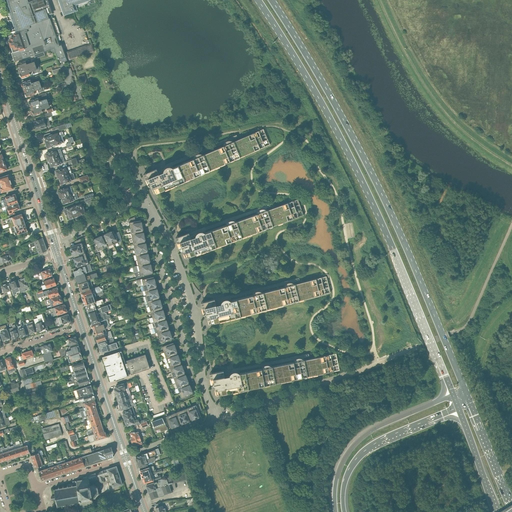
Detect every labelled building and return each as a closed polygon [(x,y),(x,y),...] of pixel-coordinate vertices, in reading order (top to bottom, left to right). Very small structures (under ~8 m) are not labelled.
[(52,11),(47,0),(60,0),(65,13),(70,11),(71,11),(75,9),(73,4),(84,0),(4,0),(6,5),(13,24),(16,32),(18,31),(18,32),(7,36),(13,52),(11,53),(14,62),(19,60),(33,55),(44,52),(54,48),(58,60),(60,66),(65,64),(66,63),(69,62),(68,60),(67,60),(65,56),(62,45),(60,46),(58,41),(57,37),(59,36),(61,36),(60,33),(60,34),(54,17),(53,18),(50,12),(52,11)] [(66,52),(69,61),(95,52),(92,43),(66,52)] [(17,64),(18,68),(20,74),(21,78),(22,77),(23,78),(24,77),(25,76),(29,75),(31,74),(36,73),(35,69),(37,68),(35,64),(34,60),(30,60),(29,60),(27,61),(22,62),(20,63),(18,63),(17,64)] [(76,85),(74,85),(71,76),(73,75),(70,68),(67,69),(65,64),(60,66),(59,66),(60,68),(61,72),(62,72),(65,82),(66,86),(67,86),(68,89),(67,90),(69,95),(70,97),(69,97),(69,98),(68,99),(69,100),(70,101),(71,101),(72,101),(72,102),(73,101),(82,98),(81,94),(85,92),(87,92),(85,86),(89,85),(85,73),(78,75),(81,83),(79,83),(79,82),(75,83),(76,85)] [(22,83),(21,83),(23,87),(24,90),(40,84),(38,78),(32,80),(29,81),(25,82),(24,82),(23,82),(22,83)] [(40,84),(24,90),(25,93),(26,97),(27,96),(27,97),(29,96),(29,95),(44,91),(42,84),(40,84)] [(30,101),(29,101),(30,105),(31,105),(31,108),(50,102),(50,101),(48,102),(47,99),(46,96),(41,98),(40,98),(39,98),(36,99),(33,100),(32,100),(30,100),(30,101)] [(52,105),(50,102),(31,108),(32,111),(30,111),(30,112),(31,115),(32,115),(34,114),(35,115),(37,114),(44,111),(43,109),(45,108),(45,109),(50,107),(50,106),(52,105)] [(34,122),(36,128),(36,129),(37,129),(37,130),(38,130),(39,130),(39,129),(51,125),(48,118),(52,116),(51,112),(48,113),(43,115),(44,118),(43,119),(34,122)] [(263,129),(233,142),(231,143),(230,141),(230,140),(229,140),(228,140),(228,141),(227,141),(226,141),(226,142),(225,142),(225,143),(226,145),(201,156),(200,154),(200,153),(199,153),(198,153),(197,154),(196,154),(196,155),(195,155),(195,156),(196,158),(174,167),(171,168),(170,166),(169,166),(168,166),(167,167),(166,167),(165,168),(166,171),(159,174),(157,169),(144,174),(148,185),(150,184),(155,194),(270,145),(263,129)] [(58,133),(51,135),(54,145),(58,144),(59,144),(59,145),(60,145),(60,144),(61,144),(61,143),(63,142),(64,141),(62,136),(64,136),(63,132),(62,132),(62,131),(58,133)] [(45,141),(46,144),(46,145),(45,145),(45,146),(46,147),(47,147),(50,146),(50,147),(51,147),(51,146),(54,145),(51,135),(50,133),(49,133),(44,135),(45,140),(45,141)] [(49,153),(46,154),(45,154),(45,155),(45,156),(45,157),(46,158),(47,158),(48,161),(49,160),(62,156),(60,149),(56,150),(57,150),(50,152),(49,152),(49,153)] [(62,156),(49,160),(51,167),(57,165),(58,165),(59,165),(60,165),(61,165),(61,164),(60,163),(64,161),(62,156)] [(59,170),(56,171),(55,171),(55,172),(55,173),(55,174),(56,174),(57,174),(58,178),(69,174),(71,173),(70,170),(69,166),(59,170)] [(67,182),(68,182),(69,183),(70,183),(71,183),(71,182),(71,181),(75,179),(73,173),(59,177),(61,184),(67,182)] [(0,177),(0,185),(11,181),(9,175),(4,176),(0,177)] [(11,181),(0,185),(0,192),(8,190),(13,188),(11,181)] [(61,190),(58,191),(57,191),(57,192),(57,193),(58,194),(59,194),(59,195),(60,195),(61,197),(71,194),(76,192),(74,192),(72,186),(68,187),(61,189),(61,190)] [(76,193),(71,194),(61,197),(63,204),(68,202),(73,200),(78,199),(76,193)] [(15,194),(6,197),(6,199),(1,201),(3,207),(18,202),(15,194)] [(298,199),(267,210),(264,211),(264,209),(263,209),(262,209),(261,209),(260,209),(260,210),(259,210),(258,211),(259,211),(259,213),(234,222),(233,220),(232,220),(231,220),(230,220),(229,220),(229,221),(228,221),(228,222),(229,224),(203,233),(202,231),(201,231),(200,231),(199,231),(199,232),(198,232),(197,233),(198,235),(191,238),(189,233),(176,238),(179,248),(182,248),(186,258),(304,215),(299,204),(298,199)] [(18,202),(11,205),(2,208),(3,212),(3,213),(4,213),(5,213),(6,213),(8,213),(9,213),(10,215),(15,213),(14,211),(20,209),(18,202)] [(82,204),(74,206),(78,216),(85,214),(85,213),(86,213),(86,212),(86,211),(85,211),(84,211),(83,207),(82,204)] [(68,208),(64,209),(65,214),(66,214),(68,219),(70,219),(78,216),(74,206),(68,208)] [(12,227),(22,223),(24,222),(23,217),(24,217),(23,214),(22,214),(10,218),(10,221),(8,222),(10,227),(12,227)] [(130,228),(142,226),(142,223),(141,223),(141,220),(135,221),(135,217),(128,220),(129,222),(130,228)] [(10,227),(12,233),(14,232),(15,235),(23,232),(28,231),(28,230),(27,227),(26,228),(24,222),(22,223),(12,227),(10,227)] [(121,239),(119,231),(114,233),(113,231),(110,232),(108,233),(113,244),(118,242),(117,240),(121,238),(121,239)] [(103,235),(108,246),(113,244),(108,233),(106,234),(103,235)] [(103,249),(108,246),(103,235),(101,237),(100,236),(98,237),(103,249)] [(93,246),(95,253),(95,252),(103,249),(98,237),(96,238),(96,239),(93,240),(95,245),(93,246)] [(35,246),(38,252),(38,254),(46,251),(47,249),(43,238),(38,240),(34,241),(29,243),(31,247),(35,246)] [(71,249),(71,252),(83,248),(80,239),(81,239),(74,242),(75,245),(70,246),(71,249)] [(147,252),(147,249),(147,247),(134,249),(136,255),(147,252)] [(73,254),(74,257),(85,253),(83,248),(71,252),(72,254),(73,254)] [(5,254),(6,255),(0,256),(0,262),(0,264),(3,262),(4,263),(5,262),(6,261),(9,260),(8,258),(11,257),(9,252),(5,254)] [(137,260),(149,257),(148,255),(147,252),(136,255),(137,260)] [(74,260),(75,262),(87,258),(85,253),(74,257),(74,260)] [(138,266),(150,263),(149,260),(150,260),(149,257),(137,260),(138,266)] [(88,264),(87,258),(75,262),(76,265),(77,267),(88,264)] [(138,266),(132,267),(133,272),(134,272),(136,272),(140,271),(152,268),(151,265),(150,265),(150,263),(138,266)] [(78,270),(74,271),(76,276),(87,272),(90,271),(92,271),(90,265),(85,266),(79,268),(78,270)] [(140,271),(136,272),(137,277),(139,276),(139,278),(141,277),(141,276),(153,273),(152,270),(152,268),(140,271)] [(52,275),(53,274),(53,273),(52,272),(51,272),(50,269),(47,270),(46,269),(45,270),(45,271),(40,272),(42,279),(52,275)] [(76,277),(75,278),(76,279),(77,279),(78,283),(83,282),(87,280),(98,276),(96,272),(88,275),(87,273),(87,272),(76,276),(76,277)] [(83,282),(78,284),(81,292),(93,288),(91,282),(95,280),(94,278),(98,277),(98,276),(87,280),(87,281),(83,282)] [(326,276),(295,284),(292,285),(291,283),(291,282),(290,282),(289,282),(288,283),(287,283),(286,284),(287,286),(260,293),(260,291),(259,290),(258,290),(257,291),(256,291),(255,291),(255,292),(254,292),(255,292),(255,294),(252,295),(231,300),(229,301),(228,299),(227,298),(226,298),(225,299),(224,299),(223,299),(223,300),(223,303),(216,304),(215,299),(201,303),(204,314),(206,313),(209,324),(330,293),(326,276)] [(18,280),(16,281),(18,285),(20,285),(21,287),(19,287),(21,293),(26,291),(25,289),(28,288),(27,283),(26,282),(27,282),(26,279),(26,277),(25,278),(23,277),(21,277),(21,279),(18,280)] [(142,280),(142,279),(136,280),(138,286),(140,286),(143,285),(155,282),(155,280),(154,280),(153,277),(142,280)] [(56,281),(55,281),(54,279),(53,278),(43,282),(44,285),(41,285),(43,290),(56,285),(56,284),(57,284),(56,281)] [(10,283),(8,284),(9,286),(11,286),(11,287),(12,289),(11,289),(13,296),(17,294),(17,292),(20,291),(19,290),(18,285),(16,281),(16,280),(15,280),(13,280),(13,281),(10,282),(10,283)] [(140,286),(142,291),(145,291),(156,287),(156,285),(155,282),(143,285),(140,286)] [(4,294),(1,295),(3,300),(8,298),(6,295),(8,294),(7,291),(10,290),(7,283),(1,285),(4,294)] [(93,288),(81,292),(83,297),(82,297),(95,293),(100,291),(99,286),(93,288)] [(146,296),(158,293),(157,290),(156,287),(145,291),(146,296)] [(43,290),(37,291),(38,294),(39,294),(40,297),(48,295),(49,299),(45,300),(53,298),(53,297),(55,296),(59,295),(59,294),(60,293),(60,292),(59,290),(58,290),(57,288),(49,290),(43,292),(42,290),(43,290)] [(95,293),(82,297),(83,299),(85,305),(97,301),(96,295),(97,295),(103,293),(102,291),(100,291),(95,293)] [(159,298),(158,295),(159,295),(158,293),(146,296),(143,297),(145,302),(159,298)] [(48,307),(51,306),(62,302),(61,299),(62,299),(61,296),(60,296),(60,295),(53,298),(45,300),(48,307)] [(97,301),(85,305),(88,312),(96,309),(101,308),(100,304),(104,303),(103,301),(106,301),(105,298),(97,301)] [(149,306),(161,303),(160,300),(160,301),(159,298),(145,302),(146,307),(149,306)] [(162,308),(161,306),(162,305),(161,303),(149,306),(151,312),(162,308)] [(52,312),(51,312),(51,313),(52,316),(54,316),(62,313),(67,311),(66,308),(67,308),(66,305),(65,305),(65,304),(60,306),(52,309),(51,309),(52,312)] [(96,309),(88,312),(89,317),(101,313),(101,314),(105,313),(104,312),(112,309),(111,308),(111,307),(110,304),(103,307),(101,308),(96,309)] [(162,308),(151,312),(152,317),(164,313),(163,311),(162,308)] [(101,313),(89,317),(92,324),(107,319),(111,318),(110,314),(107,315),(106,313),(101,314),(101,313)] [(154,322),(165,319),(164,316),(165,316),(164,313),(152,317),(154,322)] [(42,322),(44,321),(41,314),(37,315),(37,318),(34,319),(35,324),(37,327),(38,332),(42,331),(42,330),(45,329),(42,322)] [(70,320),(71,320),(71,319),(70,318),(70,317),(69,317),(68,314),(58,318),(60,324),(70,321),(70,320)] [(107,319),(92,324),(94,330),(110,325),(110,323),(109,324),(108,322),(107,319)] [(167,324),(167,321),(166,321),(165,319),(154,322),(150,323),(152,329),(167,324)] [(21,325),(17,326),(19,332),(21,337),(21,336),(21,337),(22,337),(24,337),(25,336),(24,335),(27,334),(27,333),(29,332),(26,324),(24,324),(23,321),(20,322),(21,325)] [(32,322),(26,324),(29,332),(29,334),(30,334),(31,334),(32,334),(33,333),(36,332),(34,327),(32,322)] [(19,337),(17,332),(15,327),(15,324),(12,325),(12,328),(9,329),(12,339),(13,339),(13,340),(14,340),(15,339),(16,339),(16,338),(19,337)] [(157,333),(169,329),(168,326),(167,324),(152,329),(153,334),(157,333)] [(2,326),(0,326),(0,331),(2,337),(4,342),(4,343),(8,341),(8,340),(10,340),(9,335),(5,325),(2,326)] [(110,325),(94,330),(95,335),(106,332),(105,329),(110,327),(109,326),(110,325)] [(159,338),(171,334),(170,331),(169,332),(169,329),(157,333),(159,338)] [(104,334),(96,336),(98,342),(113,337),(112,337),(110,331),(104,333),(104,334)] [(171,334),(159,338),(161,343),(167,341),(172,339),(171,337),(172,336),(171,334)] [(66,343),(59,345),(60,348),(60,349),(78,343),(75,337),(65,340),(66,343)] [(113,337),(98,342),(99,348),(119,341),(114,342),(113,337)] [(119,341),(99,348),(101,353),(119,348),(121,347),(119,341)] [(60,349),(58,350),(61,357),(65,356),(64,352),(65,352),(67,355),(80,351),(78,343),(60,349)] [(176,348),(175,345),(174,346),(173,343),(162,347),(164,352),(176,348)] [(38,346),(35,347),(36,352),(39,351),(41,350),(42,354),(52,351),(52,350),(53,349),(52,347),(51,347),(50,344),(38,348),(38,346)] [(166,357),(177,353),(176,350),(176,348),(164,352),(166,357)] [(23,355),(20,356),(21,360),(23,359),(33,356),(36,356),(35,353),(34,351),(32,352),(32,350),(22,353),(23,355)] [(125,364),(121,350),(102,357),(105,364),(106,366),(105,366),(108,374),(109,376),(110,381),(114,380),(115,380),(129,375),(127,367),(128,367),(131,374),(150,368),(145,354),(126,360),(127,363),(125,364)] [(82,358),(80,351),(67,355),(69,362),(82,358)] [(51,352),(42,355),(45,362),(53,360),(51,352)] [(177,353),(166,357),(167,362),(179,358),(178,356),(177,353)] [(224,376),(223,371),(210,373),(212,385),(214,384),(216,395),(339,370),(336,353),(301,361),(301,358),(300,358),(299,358),(298,358),(297,358),(296,359),(295,359),(296,359),(296,362),(269,367),(269,365),(269,364),(268,364),(267,364),(266,364),(265,364),(265,365),(264,365),(263,366),(264,366),(264,368),(237,373),(237,371),(236,371),(235,371),(234,371),(233,371),(232,371),(231,372),(232,372),(232,374),(224,376)] [(8,357),(5,358),(6,363),(8,368),(7,368),(8,372),(9,374),(13,372),(13,371),(16,370),(15,366),(11,356),(9,356),(8,356),(7,357),(8,357)] [(169,367),(181,363),(180,361),(180,360),(179,358),(167,362),(169,367)] [(68,365),(62,367),(60,368),(61,371),(70,369),(71,372),(85,367),(83,362),(79,363),(70,366),(70,368),(69,368),(68,365)] [(181,363),(169,367),(171,373),(183,368),(182,366),(181,363)] [(76,375),(87,372),(85,367),(71,372),(72,374),(73,376),(72,376),(76,375)] [(184,373),(183,371),(184,371),(183,368),(171,373),(173,378),(184,373)] [(88,376),(87,372),(76,375),(72,376),(73,380),(83,378),(88,376)] [(187,378),(186,376),(185,376),(184,373),(173,378),(175,383),(187,378)] [(77,379),(73,380),(74,383),(75,387),(80,386),(81,386),(90,383),(88,377),(83,378),(78,380),(78,379),(77,379)] [(188,383),(187,381),(188,381),(187,378),(175,383),(177,388),(188,383)] [(116,389),(114,389),(115,393),(126,389),(128,388),(129,388),(127,382),(126,382),(120,384),(115,386),(116,387),(116,389)] [(191,388),(190,386),(189,386),(188,383),(177,388),(179,393),(191,388)] [(81,388),(76,390),(78,397),(84,395),(87,394),(88,394),(93,392),(91,385),(81,388)] [(115,393),(115,394),(115,395),(116,396),(117,398),(130,394),(128,388),(126,389),(115,393)] [(191,388),(179,393),(182,398),(184,397),(185,399),(190,397),(189,395),(193,394),(192,391),(191,388)] [(34,392),(28,394),(30,400),(36,398),(35,393),(34,392)] [(78,397),(80,402),(85,401),(90,400),(95,398),(93,393),(89,395),(87,395),(87,394),(84,395),(78,397)] [(117,399),(117,400),(117,401),(118,402),(119,404),(132,400),(130,394),(117,398),(117,399)] [(82,404),(84,408),(82,408),(79,409),(80,411),(95,406),(95,404),(96,404),(94,400),(82,404)] [(119,405),(119,406),(119,407),(120,407),(121,410),(126,408),(128,408),(132,406),(133,406),(133,403),(132,400),(119,404),(119,405)] [(195,418),(198,417),(200,416),(198,411),(201,410),(202,410),(199,403),(199,404),(191,407),(195,418)] [(97,412),(95,406),(80,411),(82,418),(86,416),(97,412)] [(135,415),(132,406),(128,408),(128,410),(122,412),(123,414),(123,415),(122,416),(123,418),(124,418),(124,419),(135,415)] [(195,418),(191,407),(186,409),(190,420),(193,419),(195,418)] [(185,422),(188,421),(190,420),(186,409),(181,411),(185,422)] [(180,424),(183,423),(185,422),(181,411),(176,413),(180,424)] [(86,416),(88,420),(87,420),(83,421),(84,423),(99,418),(97,412),(86,416)] [(175,426),(178,425),(180,424),(176,413),(171,415),(175,426)] [(69,415),(62,417),(64,423),(65,423),(68,422),(71,421),(69,415)] [(137,424),(137,425),(141,424),(140,423),(143,422),(142,419),(139,420),(138,418),(136,419),(135,415),(124,419),(125,423),(125,424),(125,426),(126,426),(129,425),(130,426),(137,424)] [(166,417),(170,428),(173,427),(175,426),(171,415),(166,417)] [(0,427),(8,425),(9,424),(9,423),(8,418),(7,418),(6,418),(0,420),(0,427)] [(88,424),(89,424),(90,428),(101,425),(99,418),(84,423),(85,426),(88,425),(88,424)] [(162,418),(152,421),(154,427),(155,430),(155,428),(159,427),(160,428),(159,428),(161,431),(166,430),(165,429),(165,428),(166,427),(165,423),(162,418)] [(88,436),(103,431),(101,425),(90,428),(92,432),(91,432),(87,433),(88,436)] [(88,436),(90,442),(94,441),(102,438),(106,437),(105,432),(104,433),(103,431),(88,436)] [(140,436),(142,435),(141,432),(139,433),(138,432),(135,433),(135,432),(133,432),(131,432),(131,433),(130,433),(131,438),(130,438),(132,443),(133,443),(134,446),(142,444),(140,436)] [(20,442),(19,442),(20,443),(16,444),(16,443),(14,444),(15,449),(17,457),(24,455),(21,447),(21,445),(20,442)] [(31,443),(29,444),(31,449),(33,454),(30,455),(31,457),(33,462),(40,459),(41,459),(43,458),(42,454),(43,454),(42,451),(41,450),(40,450),(39,451),(38,452),(38,453),(35,454),(33,449),(31,443)] [(11,459),(17,457),(15,449),(14,444),(13,444),(14,445),(10,446),(9,445),(7,446),(11,459)] [(27,445),(21,447),(24,455),(30,453),(27,445)] [(5,461),(11,459),(7,446),(7,447),(4,448),(1,449),(3,453),(5,461)] [(172,456),(173,459),(179,458),(176,446),(170,448),(172,457),(172,456)] [(85,466),(113,457),(112,454),(113,453),(111,447),(104,449),(103,448),(100,449),(99,448),(91,451),(90,448),(83,451),(83,452),(84,456),(81,457),(85,466)] [(157,456),(156,454),(154,450),(135,457),(137,462),(155,456),(157,456)] [(78,468),(85,466),(81,457),(84,456),(83,452),(81,453),(81,455),(80,456),(80,457),(75,459),(74,456),(78,468)] [(69,461),(72,470),(78,468),(74,456),(72,457),(73,460),(69,461)] [(153,463),(153,462),(152,461),(156,460),(155,456),(137,462),(139,468),(144,466),(150,464),(153,463)] [(40,459),(33,462),(35,468),(43,465),(41,459),(40,459)] [(56,463),(57,465),(60,474),(66,472),(62,460),(56,463)] [(72,470),(69,461),(66,462),(65,460),(64,460),(62,460),(66,472),(72,470)] [(55,476),(60,474),(57,465),(54,466),(53,464),(54,464),(53,461),(50,462),(55,476)] [(55,476),(50,462),(48,463),(48,464),(49,467),(46,468),(45,465),(44,465),(46,469),(49,478),(55,476)] [(161,469),(162,469),(161,469),(156,471),(156,469),(155,469),(153,465),(140,470),(142,477),(151,474),(152,475),(162,471),(161,469)] [(75,508),(93,505),(92,498),(94,498),(95,499),(96,498),(95,497),(98,494),(100,495),(100,493),(98,493),(98,488),(99,487),(98,486),(97,487),(93,485),(94,483),(92,483),(92,485),(90,485),(89,483),(98,480),(100,484),(105,482),(104,478),(105,477),(106,476),(105,475),(108,474),(113,487),(122,484),(116,466),(81,478),(82,480),(72,481),(72,482),(73,482),(73,483),(67,484),(67,487),(64,487),(63,485),(62,485),(63,487),(59,488),(59,486),(58,486),(58,488),(54,489),(55,496),(51,496),(52,501),(56,500),(57,507),(61,506),(62,508),(63,508),(62,506),(66,505),(66,507),(67,507),(67,505),(70,504),(71,507),(75,506),(75,508)] [(46,469),(39,471),(41,477),(41,480),(42,480),(49,478),(46,469)] [(162,469),(161,469),(162,471),(152,475),(151,474),(142,477),(144,484),(149,482),(161,478),(160,475),(158,476),(157,473),(162,471),(162,469)] [(181,472),(182,474),(177,476),(160,479),(156,481),(156,482),(146,485),(149,492),(168,486),(167,484),(172,482),(191,478),(189,470),(181,472)] [(164,495),(172,492),(169,485),(172,484),(172,482),(167,484),(168,486),(149,492),(151,499),(164,495)] [(165,509),(163,502),(160,502),(156,504),(157,507),(155,508),(156,511),(155,511),(166,511),(168,511),(167,508),(165,509)]
